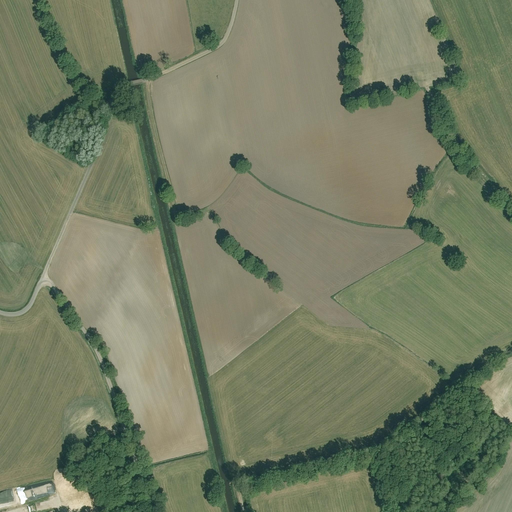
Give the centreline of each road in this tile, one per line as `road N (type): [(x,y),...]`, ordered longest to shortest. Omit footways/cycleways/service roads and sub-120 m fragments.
road 1 (residential): [(44,277),(123,86),(223,42),(236,0)]
road 2 (unclassified): [(149,502),(87,335)]
